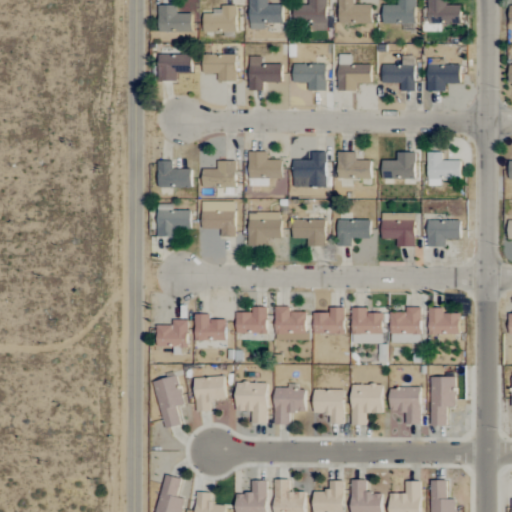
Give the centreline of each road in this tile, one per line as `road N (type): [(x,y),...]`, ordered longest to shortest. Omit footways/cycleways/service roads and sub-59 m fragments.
road 1 (residential): [(485,511),(488,0)]
road 2 (residential): [(134,511),(136,0)]
road 3 (residential): [(183,120),(511,122)]
road 4 (residential): [(186,275),(511,276)]
road 5 (residential): [(214,450),(511,451)]
